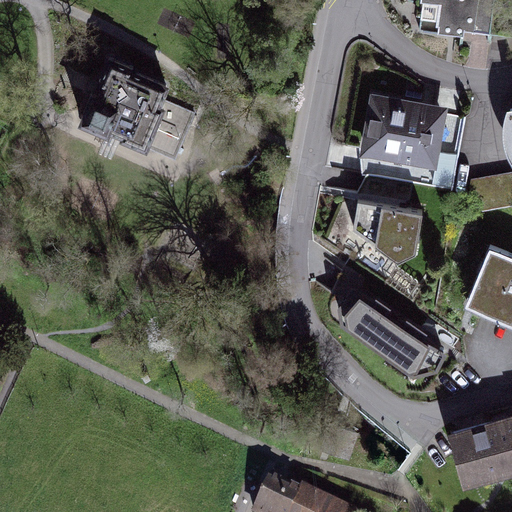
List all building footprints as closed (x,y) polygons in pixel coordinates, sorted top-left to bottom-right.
[(423,0),(420,26),(482,34),(486,0),(423,0)] [(165,88),(104,67),(85,122),(146,143),(165,88)] [(452,110),(369,96),(359,158),(442,172),(452,110)] [(424,213),(326,199),(319,238),(381,277),(421,257),(424,213)] [(511,327),(511,256),(481,243),(454,307),(510,331),(511,327)] [(421,330),(381,298),(352,334),(392,366),(421,330)] [(511,414),(448,430),(462,487),(511,474),(511,414)] [(360,439),(331,427),(321,450),(351,462),(360,439)] [(338,511),(268,478),(251,511),(338,511)]
